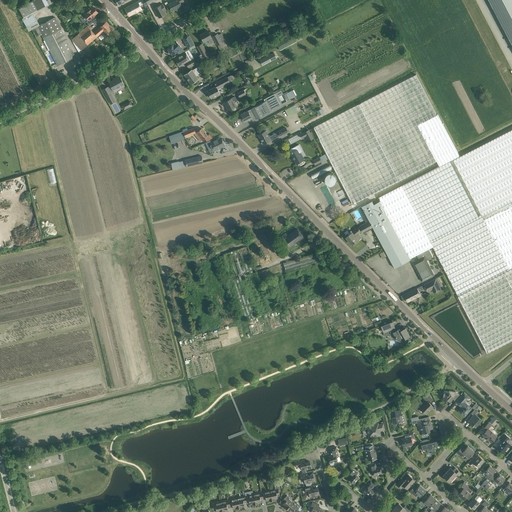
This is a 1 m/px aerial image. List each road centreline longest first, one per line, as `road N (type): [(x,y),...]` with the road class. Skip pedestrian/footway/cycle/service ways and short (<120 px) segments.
road 1 (secondary): [(482,385),(143,44)]
road 2 (tertiary): [(0,120),(143,44)]
